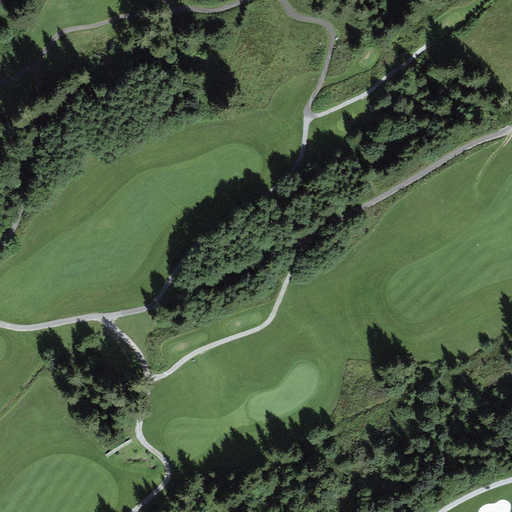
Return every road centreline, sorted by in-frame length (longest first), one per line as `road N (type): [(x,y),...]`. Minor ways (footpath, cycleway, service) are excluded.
road 1 (track): [(511,128),(188,294),(123,314),(27,328),(0,324)]
road 2 (track): [(424,47),(366,94),(312,116),(307,109),(331,31),(293,15),(282,0)]
road 3 (track): [(248,0),(67,30),(35,64),(0,83)]
road 4 (track): [(33,65),(38,148),(17,222),(0,248)]
